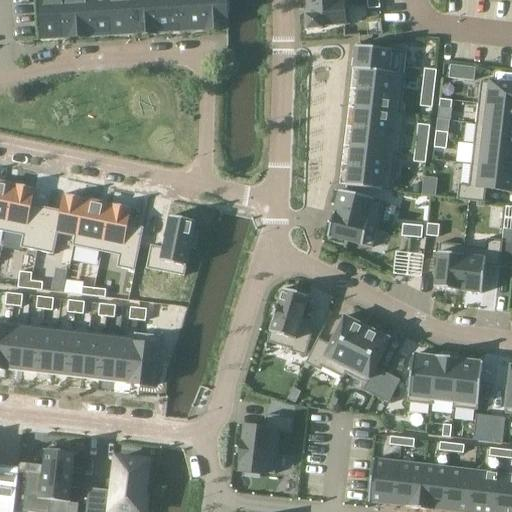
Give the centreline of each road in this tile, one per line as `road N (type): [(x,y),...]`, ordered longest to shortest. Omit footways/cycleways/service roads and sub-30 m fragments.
road 1 (residential): [(203,188),(207,75),(200,64),(64,65),(0,80)]
road 2 (residential): [(511,341),(441,333),(314,269),(265,256)]
road 3 (residential): [(0,413),(211,438)]
road 4 (residential): [(0,145),(203,188)]
road 5 (residential): [(275,201),(279,0)]
road 6 (residential): [(211,438),(265,256)]
road 7 (residential): [(326,511),(213,499),(211,438)]
